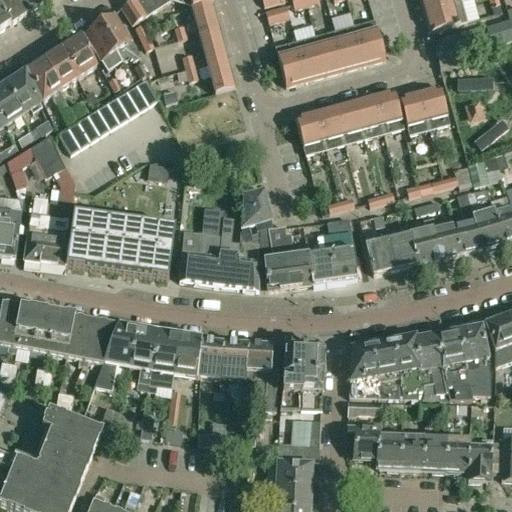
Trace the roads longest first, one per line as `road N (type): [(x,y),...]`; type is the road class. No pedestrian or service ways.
road 1 (residential): [(336,323),(153,312),(0,284)]
road 2 (residential): [(257,115),(407,72),(414,51),(400,0)]
road 3 (residential): [(511,511),(333,491)]
road 4 (residential): [(511,285),(336,323)]
road 5 (residential): [(333,491),(336,323)]
